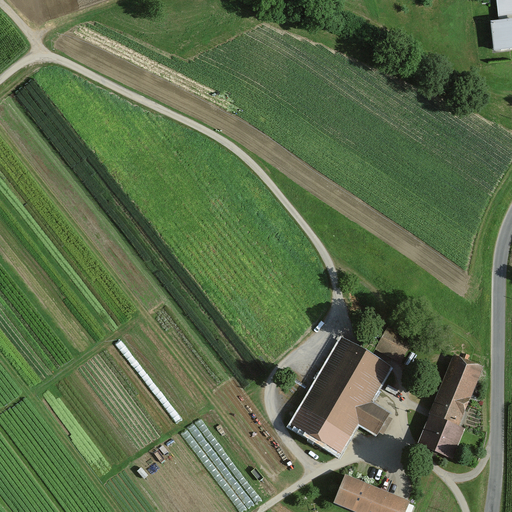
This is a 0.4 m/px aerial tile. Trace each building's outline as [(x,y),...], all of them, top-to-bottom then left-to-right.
[(511,0),(500,0),(503,24),(498,25),(501,49),(511,47),(511,0)] [(420,344),(394,331),(383,353),(409,366),(420,344)] [(391,373),(344,346),(296,430),(343,457),(361,426),(377,436),(389,416),(371,406),(391,373)] [(490,369),(461,357),(423,447),(459,462),(472,432),(465,429),(490,369)] [(415,511),(419,506),(353,479),(343,504),(362,511),(415,511)]
